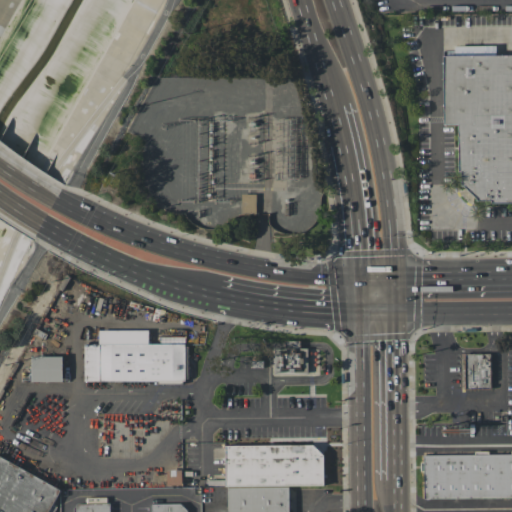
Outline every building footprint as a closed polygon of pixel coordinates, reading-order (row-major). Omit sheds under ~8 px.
[(464,186),(460,186),(459,172),(457,172),(457,124),(444,124),(443,55),(511,55),(511,202),(491,203),(491,200),(476,200),(476,198),(464,186)] [(241,194),(255,194),(256,212),(241,213),(241,194)] [(84,344),(99,344),(99,330),(148,330),(148,344),(185,344),(185,381),(84,381),(84,344)] [(275,349),(312,348),(312,375),(276,375),(275,349)] [(490,353),(465,353),(465,388),(490,388),(490,353)] [(32,356),(62,356),(62,381),(32,381),(32,356)] [(225,446),(312,445),(324,455),(324,485),(289,485),(289,511),(227,511),(227,486),(226,486),(225,446)] [(424,455),(511,453),(511,497),(424,499),(424,455)] [(0,511),(0,455),(60,489),(46,511),(0,511)] [(181,470),(166,470),(166,485),(181,484),(181,470)] [(78,503),(110,503),(110,511),(74,511),(74,507),(78,503)] [(186,511),(186,503),(150,504),(150,511),(186,511)]
